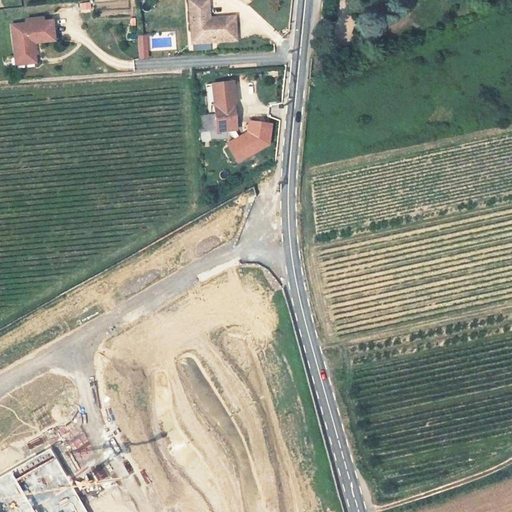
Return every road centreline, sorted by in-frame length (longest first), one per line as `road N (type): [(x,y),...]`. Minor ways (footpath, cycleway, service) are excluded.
road 1 (secondary): [(359,511),(280,246)]
road 2 (secondary): [(277,216),(305,0)]
road 3 (track): [(359,511),(511,460)]
